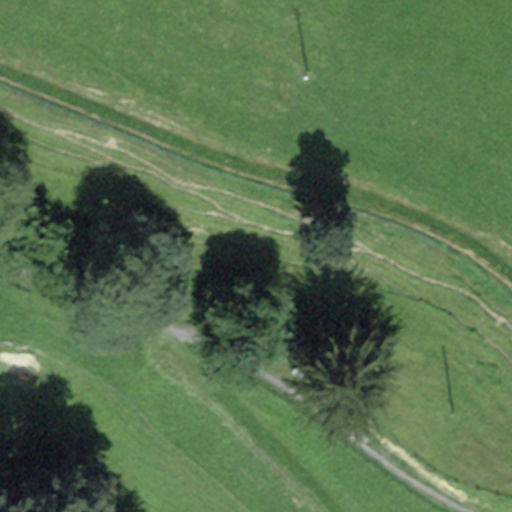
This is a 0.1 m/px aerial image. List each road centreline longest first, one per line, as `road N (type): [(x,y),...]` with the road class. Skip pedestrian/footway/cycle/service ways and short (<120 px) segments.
road 1 (track): [(511,284),(487,257),(426,223),(223,161),(0,73)]
road 2 (track): [(468,511),(381,455),(295,377),(0,262)]
road 3 (track): [(163,326),(197,377),(300,467),(335,511)]
